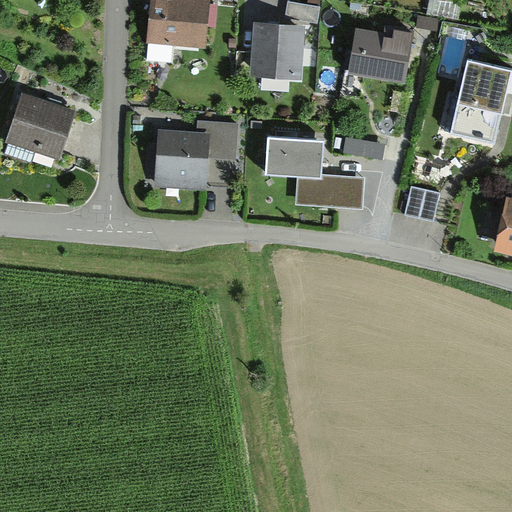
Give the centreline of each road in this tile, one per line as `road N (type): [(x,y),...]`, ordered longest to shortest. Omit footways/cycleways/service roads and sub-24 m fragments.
road 1 (residential): [(108,228),(374,246),(511,283)]
road 2 (residential): [(117,0),(108,228)]
